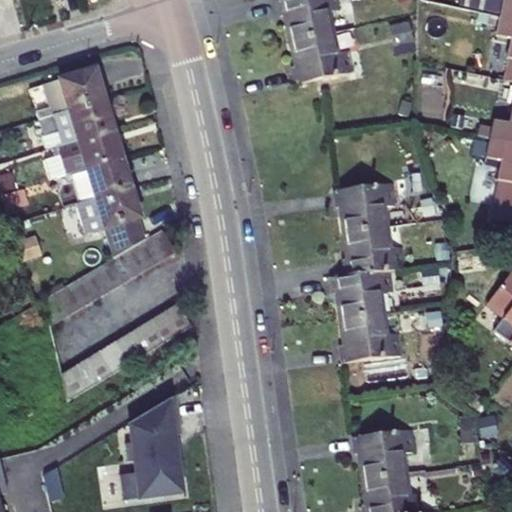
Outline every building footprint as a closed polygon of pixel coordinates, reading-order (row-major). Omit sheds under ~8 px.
[(327,0),(278,0),(276,1),(266,3),(269,20),(275,20),(280,44),(324,35),(320,14),(329,11),(327,0)] [(511,0),(488,0),(485,17),(511,23),(511,0)] [(511,23),(485,17),(481,34),(493,36),(489,57),(496,59),(493,81),(507,84),(511,84),(511,23)] [(324,35),(280,44),(285,69),(281,70),(284,87),(342,75),(339,55),(327,54),(324,35)] [(89,75),(39,90),(45,108),(29,113),(32,125),(99,106),(89,75)] [(511,84),(507,84),(503,105),(497,104),(493,122),(479,119),(475,138),(511,146),(511,84)] [(99,106),(32,125),(35,138),(33,138),(38,157),(44,156),(108,137),(99,106)] [(108,137),(44,156),(52,184),(117,165),(108,137)] [(511,146),(475,138),(471,157),(484,161),(481,181),(487,183),(484,201),(511,205),(511,146)] [(117,165),(52,184),(55,197),(70,193),(75,209),(126,195),(117,165)] [(380,186),(320,194),(321,209),(328,209),(331,234),(374,228),(371,208),(381,206),(380,186)] [(75,209),(84,241),(100,235),(109,263),(140,244),(126,195),(75,209)] [(374,228),(331,234),(335,259),(328,260),(330,278),(376,271),(390,269),(390,250),(376,249),(374,228)] [(109,263),(37,305),(43,334),(169,259),(156,235),(140,244),(109,263)] [(330,278),(317,279),(318,294),(324,293),(327,319),(369,313),(368,295),(378,295),(376,271),(330,278)] [(478,299),(494,313),(483,329),(511,350),(511,281),(500,272),(478,299)] [(171,309),(53,381),(58,409),(185,333),(171,309)] [(369,313),(327,319),(330,343),(325,343),(327,361),(384,353),(383,332),(372,333),(369,313)] [(178,395),(130,423),(132,443),(126,444),(128,462),(135,461),(136,473),(120,475),(123,501),(166,496),(165,486),(184,484),(180,450),(177,451),(175,436),(183,435),(178,395)] [(397,430),(339,438),(341,453),(347,453),(351,481),(394,475),(392,451),(399,450),(397,430)] [(394,475),(351,481),(354,505),(348,505),(348,511),(408,511),(407,495),(397,494),(394,475)]
